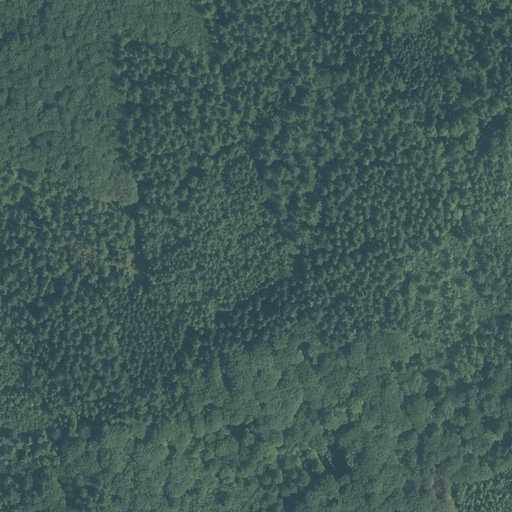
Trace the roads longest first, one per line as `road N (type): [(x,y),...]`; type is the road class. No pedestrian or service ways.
road 1 (track): [(218,49),(385,511)]
road 2 (track): [(51,511),(67,486),(109,450),(190,425),(241,399),(277,368),(330,357)]
road 3 (track): [(218,49),(248,71),(331,70),(314,0)]
road 4 (track): [(511,385),(420,397),(330,357)]
road 5 (track): [(65,447),(65,429),(0,319)]
